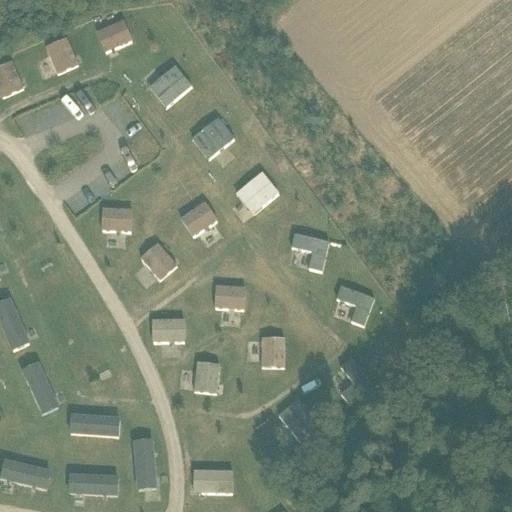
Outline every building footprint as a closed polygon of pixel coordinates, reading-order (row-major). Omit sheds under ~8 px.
[(133,47),(123,25),(98,36),(107,58),(133,47)] [(79,69),(68,43),(46,53),(58,79),(79,69)] [(24,93),(13,67),(0,72),(0,96),(2,102),(24,93)] [(166,112),(192,91),(175,71),(150,92),(166,112)] [(209,164),(235,143),(219,122),(192,143),(209,164)] [(255,218),(280,197),(263,177),(238,197),(255,218)] [(193,240),(217,225),(205,205),(181,221),(193,240)] [(132,236),(133,213),(104,211),(103,235),(132,236)] [(323,276),(330,246),(294,237),(291,251),(313,256),(309,273),(323,276)] [(178,270),(159,248),(142,263),(160,285),(178,270)] [(0,250),(0,291),(15,284),(0,250)] [(0,335),(12,364),(43,350),(16,289),(0,296),(0,335)] [(365,331),(375,301),(341,289),(336,302),(357,310),(351,326),(365,331)] [(244,314),(246,291),(217,290),(215,313),(244,314)] [(350,322),(355,310),(339,303),(334,316),(350,322)] [(185,346),(184,323),(153,324),(154,347),(185,346)] [(285,371),(285,342),(262,342),(262,371),(285,371)] [(14,367),(41,428),(64,417),(70,409),(45,353),(14,367)] [(350,409),(376,390),(351,359),(340,368),(356,387),(342,398),(350,409)] [(217,398),(220,369),(197,367),(194,395),(217,398)] [(321,428),(300,402),(279,419),(300,445),(321,428)] [(129,412),(70,409),(64,417),(63,442),(126,446),(129,412)] [(133,506),(167,504),(161,437),(128,440),(133,506)] [(0,459),(0,494),(51,506),(59,473),(0,459)] [(63,474),(61,507),(125,510),(126,476),(63,474)] [(233,498),(233,475),(202,474),(202,497),(233,498)]
